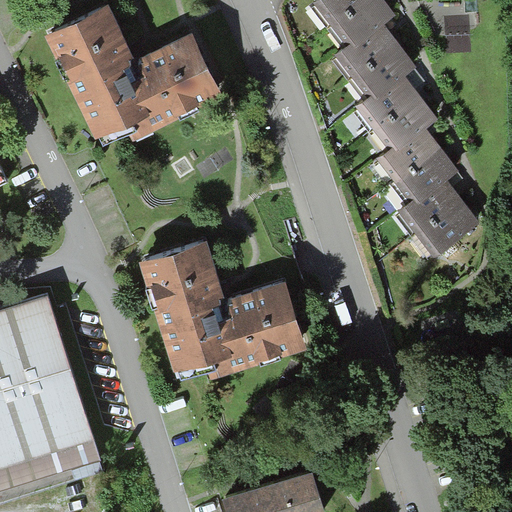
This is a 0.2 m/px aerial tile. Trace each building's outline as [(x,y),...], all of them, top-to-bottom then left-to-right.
[(133,53),(106,0),(101,0),(38,31),(95,147),(220,86),(190,25),(133,53)] [(314,0),(308,5),(338,44),(329,52),(362,94),(352,103),(382,142),(371,150),(408,197),(392,210),(428,256),(478,217),(469,205),(454,187),(446,176),(456,169),(445,155),(430,137),(423,127),(434,118),(423,104),(409,85),(400,74),(412,65),(402,52),(388,34),(378,21),(393,9),(386,0),(314,0)] [(202,225),(130,248),(172,377),(302,334),(280,269),(222,288),(202,225)] [(294,244),(283,248),(292,273),(303,269),(294,244)] [(0,502),(103,467),(42,290),(0,304),(0,502)] [(274,488),(222,505),(224,511),(326,511),(314,475),(274,488)]
